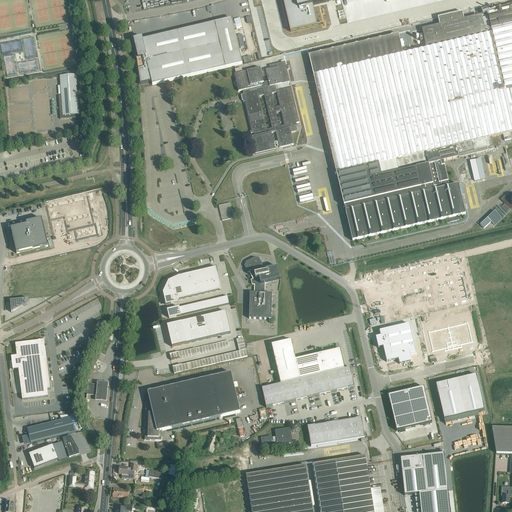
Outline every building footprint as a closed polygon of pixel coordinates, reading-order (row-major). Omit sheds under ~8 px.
[(282,0),(290,32),(317,26),(312,5),(335,0),(282,0)] [(422,29),(426,47),(414,49),(402,52),(398,35),(309,56),(310,61),(313,73),(315,80),(316,88),(318,96),(319,100),(322,110),(324,121),(326,129),(326,130),(326,131),(328,137),(328,138),(328,139),(330,148),(333,158),(335,167),(336,174),(340,188),(342,200),(344,206),(345,206),(346,211),(345,211),(345,213),(348,224),(349,230),(352,239),(352,241),(406,229),(407,228),(448,219),(458,217),(465,215),(459,187),(458,184),(449,187),(448,181),(444,166),(443,162),(465,156),(494,150),(494,149),(494,148),(491,138),(499,136),(500,136),(501,136),(502,135),(503,135),(504,141),(511,138),(511,4),(502,6),(503,11),(486,15),(481,16),(480,12),(477,13),(478,17),(464,20),(462,12),(437,18),(439,25),(422,29)] [(281,19),(279,19),(276,8),(266,10),(270,30),(283,28),(281,19)] [(142,37),(133,40),(137,55),(135,55),(136,58),(138,57),(138,59),(136,59),(140,85),(151,82),(152,83),(152,85),(167,82),(241,64),(242,64),(233,24),(232,19),(227,20),(226,20),(143,40),(142,37)] [(352,29),(311,36),(313,45),(354,38),(352,29)] [(270,69),(265,70),(268,81),(263,82),(260,68),(258,69),(258,67),(251,68),(251,70),(238,73),(236,74),(240,91),(242,91),(243,94),(242,95),(243,100),(243,102),(245,102),(252,131),(250,132),(251,134),(253,133),(254,137),(249,138),(253,153),(253,155),(258,154),(275,150),(274,148),(279,146),(279,148),(293,144),(291,133),(297,131),(296,127),(297,127),(296,123),(299,123),(285,63),(284,62),(269,66),(270,69)] [(61,96),(59,96),(59,106),(60,119),(76,118),(76,115),(79,115),(76,74),(60,76),(60,77),(61,96)] [(87,197),(46,207),(49,221),(63,217),(67,231),(74,229),(76,241),(97,236),(95,224),(94,224),(90,210),(87,197)] [(231,219),(228,204),(219,206),(222,221),(231,219)] [(16,254),(48,246),(42,219),(26,223),(27,225),(11,229),(16,254)] [(77,277),(72,257),(43,264),(42,264),(42,265),(41,265),(41,266),(41,267),(40,273),(42,273),(42,279),(56,278),(58,287),(58,288),(59,289),(60,289),(61,289),(62,289),(77,279),(77,278),(77,277)] [(458,257),(375,276),(381,299),(463,280),(458,257)] [(246,262),(244,266),(248,273),(249,272),(253,279),(251,280),(252,285),(254,285),(254,293),(250,293),(249,319),(254,319),(259,319),(264,319),(269,320),(271,320),(272,294),(265,294),(265,288),(265,283),(273,279),(269,272),(268,272),(268,269),(263,270),(261,266),(262,265),(259,258),(254,258),(246,262)] [(169,281),(163,293),(166,305),(178,302),(177,300),(209,293),(221,290),(216,268),(179,277),(169,281)] [(463,280),(381,299),(386,322),(468,302),(463,280)] [(168,319),(229,304),(227,296),(167,311),(168,319)] [(29,299),(10,301),(11,313),(23,307),(24,306),(29,303),(29,299)] [(226,312),(218,314),(221,324),(228,323),(226,312)] [(218,314),(211,316),(213,326),(221,324),(218,314)] [(211,316),(204,317),(206,328),(213,326),(211,316)] [(204,317),(196,319),(199,330),(206,328),(204,317)] [(196,319),(189,321),(191,331),(199,330),(196,319)] [(189,321),(182,322),(184,333),(191,331),(189,321)] [(182,322),(174,324),(177,335),(184,333),(182,322)] [(228,323),(221,324),(223,335),(231,333),(228,323)] [(468,323),(448,328),(453,349),(462,347),(461,345),(472,342),(468,323)] [(174,324),(167,326),(170,337),(177,335),(174,324)] [(221,324),(213,326),(216,337),(223,335),(221,324)] [(381,337),(376,338),(378,349),(383,347),(387,363),(398,360),(399,365),(412,362),(410,357),(416,356),(409,325),(379,332),(381,337)] [(213,326),(206,328),(209,339),(216,337),(213,326)] [(206,328),(199,330),(201,340),(209,339),(206,328)] [(448,328),(428,332),(433,351),(444,349),(445,351),(453,349),(448,328)] [(199,330),(191,331),(194,342),(201,340),(199,330)] [(191,331),(184,333),(187,344),(194,342),(191,331)] [(184,333),(177,335),(179,346),(187,344),(184,333)] [(177,335),(170,337),(172,347),(179,346),(177,335)] [(291,340),(271,345),(281,384),(344,369),(343,364),(340,349),(321,354),(320,354),(296,360),(291,340)] [(17,356),(11,357),(13,370),(13,367),(18,366),(22,400),(49,397),(48,390),(51,389),(47,357),(46,357),(44,357),(42,344),(22,347),(22,343),(15,344),(17,356)] [(245,347),(238,349),(239,351),(243,351),(244,357),(248,357),(245,347)] [(281,384),(262,388),(265,401),(266,408),(273,407),(273,406),(283,404),(284,404),(296,401),(307,398),(320,396),(319,395),(331,393),(332,393),(332,392),(337,391),(348,389),(350,389),(350,388),(355,387),(352,374),(350,368),(345,369),(344,369),(281,384)] [(240,413),(231,373),(148,392),(150,401),(146,402),(145,440),(161,441),(161,437),(159,437),(159,432),(161,431),(162,431),(240,413)] [(438,388),(437,388),(444,420),(484,411),(476,375),(446,382),(446,383),(437,385),(438,388)] [(96,395),(95,402),(107,403),(108,384),(97,383),(97,385),(96,395)] [(96,395),(97,385),(92,385),(88,385),(88,384),(87,395),(87,394),(91,394),(96,395)] [(390,395),(388,396),(389,400),(390,401),(389,402),(390,402),(396,431),(432,423),(424,387),(398,393),(393,394),(392,394),(392,395),(390,395)] [(48,431),(29,436),(31,444),(77,432),(70,418),(47,424),(48,431)] [(307,427),(308,428),(309,434),(311,447),(361,438),(365,438),(364,432),(364,431),(362,418),(357,419),(355,419),(338,422),(326,424),(314,426),(307,427)] [(271,436),(261,438),(263,451),(273,449),(273,450),(283,448),(283,445),(292,444),(290,428),(275,431),(276,437),(271,438),(271,436)] [(511,454),(511,428),(492,428),(496,454),(511,454)] [(212,432),(204,450),(213,453),(220,435),(212,432)] [(77,453),(79,452),(79,449),(71,437),(67,438),(66,437),(62,438),(65,448),(66,448),(69,457),(77,455),(77,453)] [(53,445),(29,454),(34,469),(58,460),(53,445)] [(402,464),(401,464),(405,496),(448,491),(444,453),(415,457),(415,458),(402,459),(402,464)] [(384,511),(381,488),(370,490),(365,457),(313,465),(321,511),(384,511)] [(130,475),(131,471),(136,472),(136,469),(144,470),(144,465),(131,464),(131,468),(120,467),(119,474),(127,475),(130,475)] [(171,466),(169,475),(174,477),(175,476),(177,477),(179,468),(177,468),(177,467),(171,466)] [(281,470),(246,475),(247,476),(252,511),(313,511),(312,505),(308,481),(306,466),(288,469),(281,470)] [(93,489),(94,473),(86,472),(85,484),(76,484),(75,488),(93,489)] [(136,486),(135,493),(151,496),(153,488),(136,486)] [(511,487),(502,488),(501,496),(503,496),(503,499),(503,503),(509,504),(509,497),(511,497),(511,487)] [(130,490),(118,489),(113,489),(113,497),(124,498),(123,502),(129,502),(130,490)] [(191,497),(189,508),(195,509),(198,498),(191,497)] [(11,509),(12,503),(12,502),(6,501),(5,511),(14,511),(15,503),(14,510),(11,509)]
